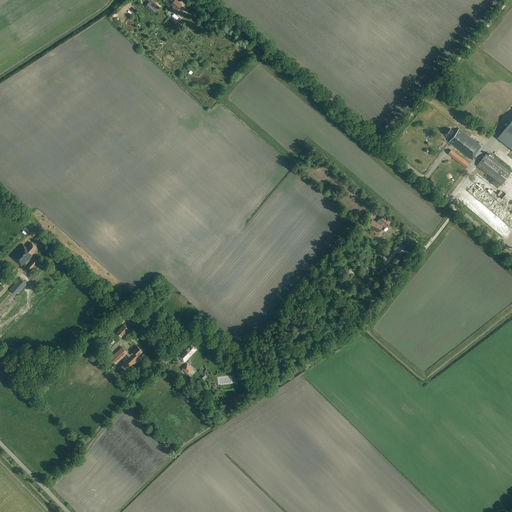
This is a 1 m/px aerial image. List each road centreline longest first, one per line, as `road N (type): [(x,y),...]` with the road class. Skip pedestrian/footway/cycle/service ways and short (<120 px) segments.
road 1 (unclassified): [(511,254),(210,0)]
road 2 (track): [(43,487),(166,354),(125,318)]
road 3 (track): [(508,0),(384,146)]
